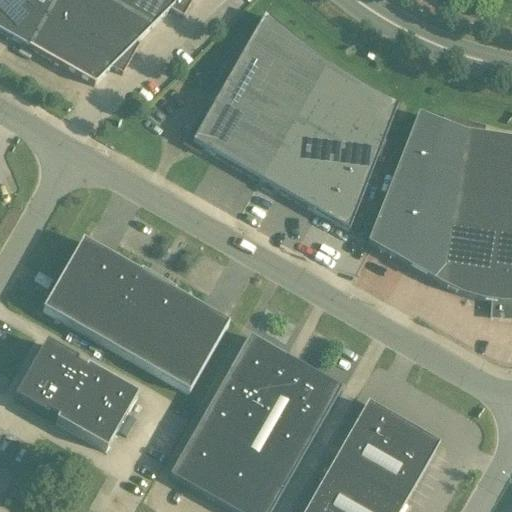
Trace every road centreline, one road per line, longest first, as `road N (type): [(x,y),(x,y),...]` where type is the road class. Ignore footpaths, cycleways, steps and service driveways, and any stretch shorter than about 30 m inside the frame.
road 1 (unclassified): [(511,401),(74,160)]
road 2 (secondary): [(354,0),(404,34),(511,68)]
road 3 (unclassified): [(74,160),(0,288)]
